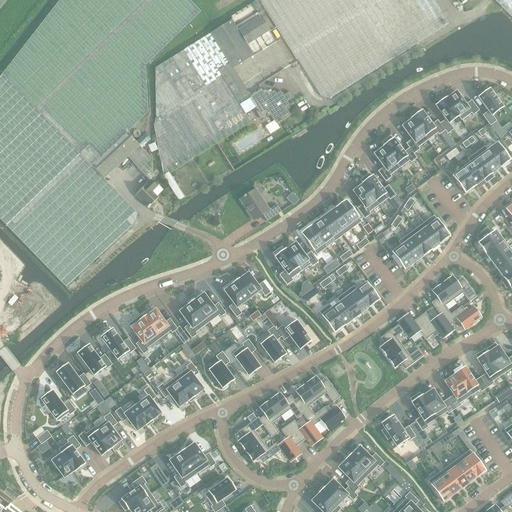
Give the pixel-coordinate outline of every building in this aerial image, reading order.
[(140,216),(104,179),(101,176),(91,166),(127,133),(148,113),(146,66),(200,12),(188,0),(60,0),(0,78),(0,218),(66,288),(131,226),(140,216)] [(448,24),(433,0),(259,0),(319,96),(329,99),(448,24)] [(511,0),(495,0),(494,1),(511,17),(511,0)] [(231,20),(210,34),(229,64),(217,71),(237,101),(248,94),(232,69),(254,56),(247,45),(269,31),(260,16),(258,12),(235,26),(231,20)] [(156,117),(154,125),(162,176),(178,202),(184,198),(169,172),(250,122),(237,101),(217,71),(229,64),(210,34),(155,68),(156,117)] [(270,115),(275,124),(290,115),(284,106),(287,104),(286,102),(292,98),(288,91),(282,95),(279,91),(274,94),(272,91),(267,94),(265,90),(262,92),(259,87),(260,89),(248,97),(257,111),(255,112),(259,118),(266,114),(268,116),(270,115)] [(489,89),(478,98),(488,112),(482,116),(490,126),(496,121),(492,116),(503,108),(489,89)] [(446,98),(445,99),(461,121),(471,113),(472,115),(478,111),(471,101),(465,105),(456,92),(446,99),(446,98)] [(445,99),(435,106),(445,120),(439,124),(445,131),(447,134),(453,130),(449,124),(458,118),(461,121),(445,99)] [(421,111),(411,119),(427,140),(437,133),(438,135),(440,134),(445,131),(439,124),(437,121),(431,125),(421,111)] [(411,120),(402,127),(411,140),(406,144),(409,148),(413,154),(419,149),(418,148),(427,140),(411,119),(411,120)] [(488,124),(475,134),(479,140),(492,130),(490,126),(488,124)] [(445,131),(440,134),(450,149),(455,145),(447,134),(445,131)] [(139,146),(141,148),(150,140),(145,134),(136,142),(127,133),(91,166),(101,176),(104,179),(127,157),(139,146)] [(471,137),(466,140),(470,145),(475,142),(471,137)] [(393,139),(383,146),(399,168),(409,161),(410,163),(416,158),(413,154),(409,148),(403,153),(393,139)] [(511,144),(508,139),(503,142),(511,155),(511,144)] [(466,140),(461,144),(465,149),(470,145),(466,140)] [(484,147),(500,168),(510,160),(497,143),(487,150),(484,147)] [(139,146),(127,157),(145,176),(150,170),(145,165),(151,159),(141,148),(139,146)] [(383,147),(374,155),(383,167),(377,172),(385,182),(391,177),(390,175),(399,168),(383,146),(383,147)] [(484,147),(476,153),(491,174),(500,168),(484,147)] [(455,149),(450,152),(453,157),(458,154),(455,149)] [(450,152),(445,156),(449,161),(453,157),(450,152)] [(476,153),(467,159),(483,180),(491,174),(476,153)] [(470,163),(462,169),(475,186),(483,180),(467,159),(470,163)] [(462,169),(452,176),(465,194),(475,186),(462,169)] [(372,176),(362,184),(378,205),(388,198),(389,200),(395,196),(388,186),(382,190),(372,176)] [(150,180),(135,195),(148,207),(149,206),(150,207),(152,207),(154,205),(154,203),(153,202),(157,198),(156,197),(163,190),(158,185),(156,186),(150,180)] [(362,185),(352,192),(362,205),(356,209),(364,219),(370,214),(369,213),(378,205),(362,184),(362,185)] [(266,221),(281,212),(276,205),(268,210),(255,190),(240,200),(253,220),(262,215),(266,221)] [(286,199),(294,206),(300,201),(292,193),(286,199)] [(395,196),(389,200),(397,211),(402,204),(395,196)] [(409,198),(406,203),(411,207),(414,202),(409,198)] [(345,201),(335,208),(351,229),(361,222),(345,201)] [(406,203),(402,208),(407,211),(411,207),(406,203)] [(335,208),(327,214),(343,236),(351,229),(335,208)] [(327,214),(319,221),(335,242),(343,236),(327,214)] [(397,216),(394,221),(399,224),(402,219),(397,216)] [(433,216),(423,223),(439,244),(449,237),(433,216)] [(319,221),(311,227),(326,248),(335,242),(319,221)] [(394,221),(390,226),(395,229),(399,224),(394,221)] [(380,222),(371,228),(373,231),(376,235),(385,228),(380,222)] [(423,223),(415,229),(431,251),(439,244),(423,223)] [(311,227),(301,234),(316,255),(326,248),(311,227)] [(415,229),(407,235),(423,257),(431,251),(415,229)] [(488,229),(477,237),(481,241),(477,244),(485,254),(502,241),(495,231),(491,233),(488,229)] [(381,234),(376,238),(380,242),(385,239),(381,234)] [(407,235),(399,241),(414,263),(423,257),(407,235)] [(365,239),(360,242),(364,247),(369,243),(365,239)] [(401,246),(392,253),(393,255),(402,267),(404,270),(414,263),(399,241),(398,242),(401,246)] [(485,254),(491,262),(508,249),(502,241),(485,254)] [(360,242),(355,246),(359,251),(364,247),(360,242)] [(285,250),(284,250),(301,272),(310,265),(312,267),(318,262),(310,252),(305,256),(295,243),(285,250)] [(491,262),(497,270),(511,259),(511,254),(508,249),(491,262)] [(284,250),(274,257),(284,271),(279,275),(286,285),(293,281),(291,279),(301,272),(284,250)] [(349,251),(344,254),(347,259),(352,256),(349,251)] [(344,254),(339,258),(343,263),(347,259),(344,254)] [(393,255),(391,257),(399,269),(402,267),(393,255)] [(503,278),(511,271),(511,259),(497,270),(503,278)] [(345,265),(340,269),(343,274),(348,270),(345,265)] [(328,266),(323,270),(327,275),(332,271),(328,266)] [(340,269),(335,272),(339,277),(343,274),(340,269)] [(511,271),(503,278),(509,287),(511,284),(511,271)] [(248,299),(260,291),(265,296),(270,293),(262,282),(257,286),(248,273),(235,282),(248,299)] [(451,276),(441,284),(453,299),(462,292),(470,302),(476,297),(463,279),(457,284),(451,276)] [(328,277),(323,281),(327,286),(332,282),(328,277)] [(301,292),(298,294),(301,298),(308,292),(313,289),(307,281),(302,284),(301,291),(301,292)] [(323,281),(319,284),(322,289),(327,286),(323,281)] [(235,282),(234,283),(223,291),(233,304),(228,308),(236,318),(241,314),(237,308),(248,299),(235,282)] [(353,286),(353,287),(369,308),(379,300),(366,283),(356,290),(353,286)] [(453,299),(441,284),(432,290),(438,298),(432,303),(441,315),(444,319),(450,315),(444,306),(453,299)] [(353,287),(345,293),(361,314),(369,308),(353,287)] [(313,289),(308,292),(312,297),(317,293),(313,289)] [(345,293),(337,299),(352,320),(361,314),(345,293)] [(194,301),(191,303),(207,324),(218,315),(220,317),(225,314),(218,303),(213,307),(203,294),(194,301)] [(278,300),(275,295),(269,299),(273,304),(278,300)] [(337,299),(328,305),(344,326),(352,320),(337,299)] [(188,305),(179,312),(188,325),(184,328),(191,339),(196,335),(195,333),(198,330),(207,324),(191,303),(188,305)] [(328,305),(318,312),(334,333),(344,326),(328,305)] [(444,319),(449,326),(458,320),(465,329),(480,318),(472,308),(465,313),(461,307),(450,315),(444,319)] [(145,316),(142,318),(158,340),(170,331),(172,333),(177,329),(169,318),(164,322),(155,310),(146,317),(145,316)] [(267,318),(268,320),(273,316),(269,310),(264,314),(267,318)] [(453,331),(449,326),(444,319),(441,315),(432,322),(425,313),(418,318),(431,336),(437,331),(442,338),(453,331)] [(399,325),(404,332),(409,338),(418,332),(425,340),(431,336),(418,318),(413,322),(408,315),(397,323),(399,325)] [(140,321),(131,328),(139,339),(134,342),(143,354),(148,351),(147,349),(150,346),(158,340),(142,318),(139,321),(140,321)] [(277,329),(276,330),(281,337),(283,341),(289,336),(299,350),(311,342),(294,320),(283,328),(282,326),(277,329)] [(396,338),(404,332),(399,325),(381,338),(386,344),(379,349),(386,359),(402,347),(396,338)] [(177,329),(174,332),(177,337),(183,333),(179,327),(176,329),(177,329)] [(270,335),(259,343),(274,363),(285,355),(275,341),(281,337),(276,330),(273,327),(267,331),(270,335)] [(127,338),(121,342),(112,329),(100,338),(117,360),(128,352),(128,353),(135,348),(127,338)] [(243,346),(232,354),(248,376),(260,368),(249,354),(255,350),(248,340),(242,345),(243,346)] [(439,345),(435,340),(429,345),(432,350),(439,345)] [(208,346),(216,356),(221,352),(214,343),(208,346)] [(104,354),(98,358),(88,345),(77,354),(93,376),(104,368),(105,369),(111,364),(104,354)] [(196,347),(191,351),(192,353),(195,356),(199,352),(196,347)] [(409,356),(402,347),(386,359),(394,369),(400,364),(405,370),(423,357),(418,349),(409,356)] [(498,347),(488,353),(502,375),(511,368),(511,356),(506,360),(498,347)] [(487,352),(476,360),(486,374),(480,378),(487,388),(493,384),(491,382),(502,375),(488,353),(487,352)] [(222,389),(234,380),(224,367),(230,363),(222,353),(216,357),(219,362),(209,370),(222,389)] [(141,358),(136,362),(140,368),(138,369),(141,373),(142,373),(143,374),(149,369),(141,358)] [(187,369),(175,378),(191,399),(194,397),(203,390),(194,377),(198,373),(191,363),(185,367),(187,369)] [(82,373),(77,377),(67,364),(56,373),(72,395),(83,387),(84,388),(90,384),(82,373)] [(464,367),(454,375),(469,397),(480,390),(481,392),(487,388),(480,378),(474,382),(464,367)] [(454,375),(444,382),(453,395),(447,399),(454,410),(460,406),(459,404),(469,397),(454,375)] [(305,385),(317,400),(326,393),(333,402),(339,398),(327,382),(322,385),(316,377),(305,385)] [(162,384),(157,388),(164,398),(169,395),(179,408),(188,401),(191,399),(175,378),(164,386),(162,384)] [(302,400),(296,405),(303,414),(308,420),(314,416),(314,415),(308,407),(317,400),(305,385),(296,392),(302,400)] [(161,414),(151,401),(156,397),(148,387),(143,391),(148,397),(136,405),(149,423),(161,414)] [(89,405),(93,409),(98,406),(103,401),(94,389),(89,394),(94,401),(89,405)] [(105,390),(100,394),(104,398),(108,395),(105,390)] [(432,390),(422,396),(437,418),(446,412),(448,414),(454,410),(447,399),(441,403),(432,390)] [(52,391),(40,400),(57,422),(68,414),(69,415),(75,411),(68,401),(62,405),(52,391)] [(303,414),(296,405),(290,396),(285,400),(280,393),(269,401),(281,417),(290,410),(296,419),(303,414)] [(499,394),(494,397),(498,403),(503,400),(499,394)] [(422,396),(411,403),(420,417),(414,421),(421,432),(428,427),(426,425),(437,418),(422,396)] [(272,423),(281,417),(269,401),(259,409),(264,416),(259,420),(263,425),(272,437),(278,432),(272,423)] [(149,423),(136,405),(124,414),(120,408),(114,412),(122,422),(127,419),(136,432),(149,423)] [(308,420),(310,423),(313,428),(322,421),(329,430),(344,419),(336,408),(329,413),(324,408),(314,415),(314,416),(308,420)] [(488,413),(493,419),(497,416),(493,410),(488,413)] [(96,428),(111,448),(121,441),(111,428),(117,424),(109,413),(103,418),(105,421),(96,428)] [(383,423),(381,424),(396,447),(408,439),(409,441),(415,437),(408,426),(402,430),(393,416),(391,417),(391,416),(382,422),(383,423)] [(238,442),(245,452),(260,441),(253,432),(263,425),(259,420),(257,418),(256,419),(252,422),(240,431),(245,437),(238,442)] [(313,428),(310,423),(301,430),(294,421),(287,426),(300,443),(306,439),(311,446),(321,438),(313,428)] [(281,450),(288,460),(289,462),(300,454),(295,447),(300,443),(287,426),(281,431),(287,440),(278,446),(281,450)] [(84,432),(78,437),(85,447),(91,443),(101,456),(112,449),(111,448),(96,428),(95,427),(85,434),(84,432)] [(46,431),(36,438),(41,445),(51,437),(46,431)] [(58,450),(61,454),(74,472),(84,464),(74,451),(80,446),(72,436),(66,441),(68,443),(58,450)] [(275,454),(281,450),(278,446),(276,443),(267,450),(260,441),(245,452),(253,462),(259,457),(263,463),(275,454)] [(184,450),(181,452),(196,474),(208,466),(210,468),(215,464),(208,454),(203,457),(194,444),(185,450),(184,450)] [(351,455),(348,457),(367,476),(377,466),(379,468),(384,463),(375,454),(370,458),(359,447),(351,455)] [(281,450),(275,454),(278,459),(285,462),(288,460),(281,450)] [(469,450),(461,457),(477,478),(485,471),(469,450)] [(178,455),(169,461),(178,474),(173,478),(180,488),(186,484),(184,482),(196,474),(181,452),(178,454),(178,455)] [(51,461),(64,478),(73,471),(74,472),(61,454),(51,461)] [(414,454),(404,461),(406,464),(411,460),(416,457),(414,454)] [(346,460),(338,468),(349,480),(345,484),(348,487),(354,493),(358,488),(357,486),(367,476),(348,457),(345,460),(346,460)] [(461,457),(453,463),(468,484),(477,478),(461,457)] [(152,467),(156,465),(152,459),(148,462),(152,467)] [(411,460),(406,464),(410,471),(416,467),(414,464),(411,460)] [(453,463),(444,469),(460,490),(468,484),(453,463)] [(156,465),(149,469),(162,487),(168,482),(156,465)] [(389,465),(384,469),(396,481),(400,476),(389,465)] [(444,469),(436,475),(452,496),(460,490),(444,469)] [(436,475),(427,481),(443,502),(452,496),(436,475)] [(396,481),(395,481),(406,492),(412,487),(401,476),(400,476),(396,481)] [(135,490),(121,500),(128,510),(150,495),(144,485),(146,483),(141,477),(131,484),(135,490)] [(227,479),(204,495),(212,506),(210,507),(213,511),(216,511),(225,506),(221,500),(235,491),(227,479)] [(324,488),(321,490),(337,506),(347,496),(352,501),(357,496),(354,493),(348,487),(344,491),(332,480),(324,488)] [(0,489),(0,497),(9,505),(10,505),(14,500),(0,489)] [(319,493),(311,501),(321,511),(337,511),(341,509),(337,506),(321,490),(318,493),(319,493)] [(406,499),(396,509),(398,511),(419,511),(414,506),(418,502),(409,493),(404,497),(406,499)] [(511,493),(500,502),(505,508),(506,509),(511,503),(511,493)] [(150,495),(128,510),(129,510),(130,511),(146,511),(149,511),(165,511),(163,509),(159,503),(157,504),(155,501),(150,495)]
